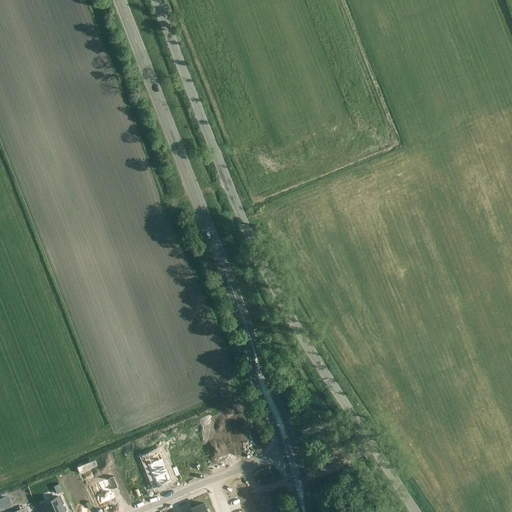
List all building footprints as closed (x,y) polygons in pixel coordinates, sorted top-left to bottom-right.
[(179,451),(171,454),(178,468),(185,465),(188,473),(202,467),(195,450),(181,456),(179,451)] [(166,458),(147,466),(156,486),(167,482),(164,476),(172,473),(166,458)] [(123,474),(116,477),(122,492),(130,489),(133,496),(146,490),(140,474),(126,479),(123,474)] [(110,482),(91,489),(100,510),(111,505),(109,500),(116,497),(110,482)] [(51,509),(43,511),(65,511),(61,502),(50,507),(51,509)] [(193,511),(209,511),(208,508),(206,509),(204,503),(191,508),(193,511)]
